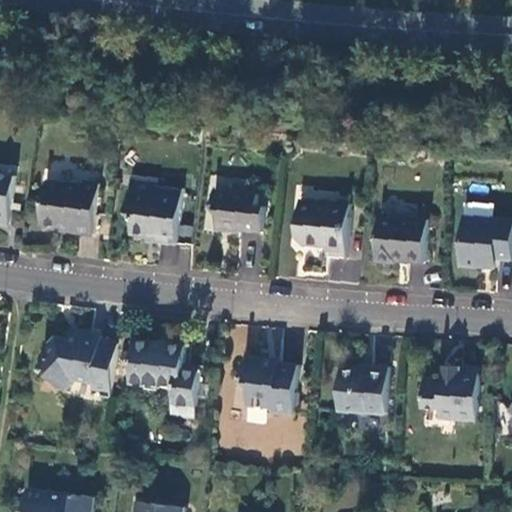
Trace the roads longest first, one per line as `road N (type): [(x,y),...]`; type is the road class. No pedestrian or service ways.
road 1 (residential): [(511,327),(0,276)]
road 2 (secondary): [(121,0),(511,33)]
